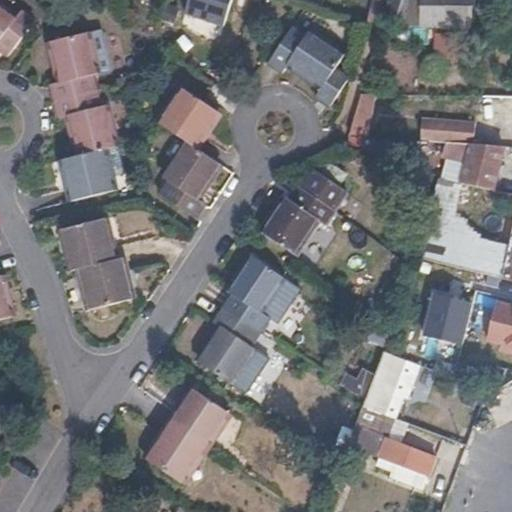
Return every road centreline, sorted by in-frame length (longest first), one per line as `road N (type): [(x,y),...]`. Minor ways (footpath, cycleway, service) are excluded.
road 1 (residential): [(96,413),(265,160)]
road 2 (residential): [(96,413),(0,189)]
road 3 (residential): [(265,160),(295,157),(308,140),(309,119),(286,97),(254,104)]
